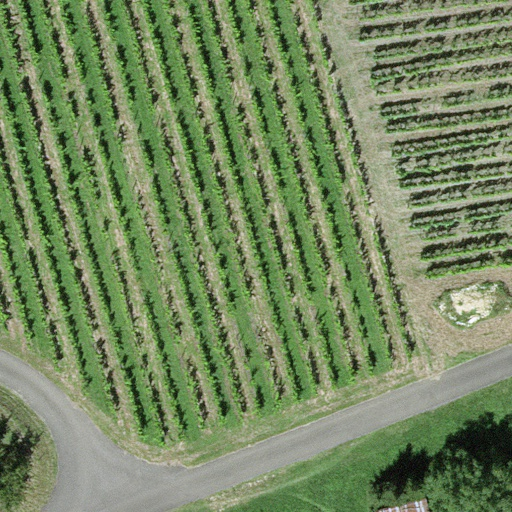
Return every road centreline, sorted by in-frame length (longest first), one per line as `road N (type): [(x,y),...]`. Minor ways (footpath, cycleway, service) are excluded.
road 1 (track): [(147,511),(511,359)]
road 2 (track): [(0,373),(38,386),(113,511)]
